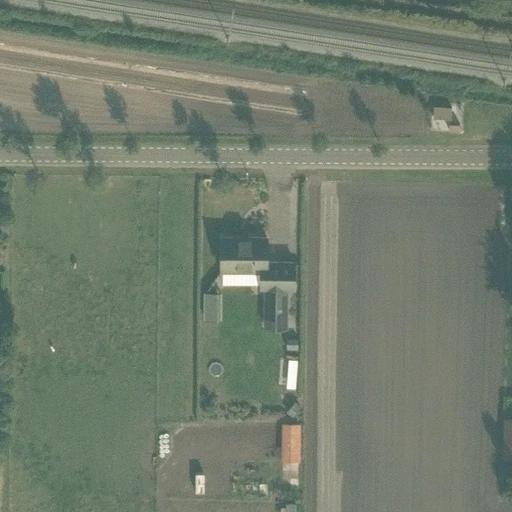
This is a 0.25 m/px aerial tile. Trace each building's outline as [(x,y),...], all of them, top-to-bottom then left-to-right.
[(433,105),(433,118),(451,118),(451,106),(433,105)] [(449,123),(448,131),(459,132),(459,124),(449,123)] [(259,289),(263,289),(263,328),(288,328),(287,290),(295,290),(295,261),(267,260),(267,237),(222,237),(222,270),(260,270),(259,289)] [(221,320),(221,311),(204,311),(204,320),(221,320)] [(292,417),(301,406),(295,401),(286,412),(292,417)] [(511,419),(504,419),(502,455),(511,455),(511,419)] [(280,420),(279,459),(298,459),(299,421),(280,420)] [(294,511),(295,503),(286,503),(285,511),(294,511)]
